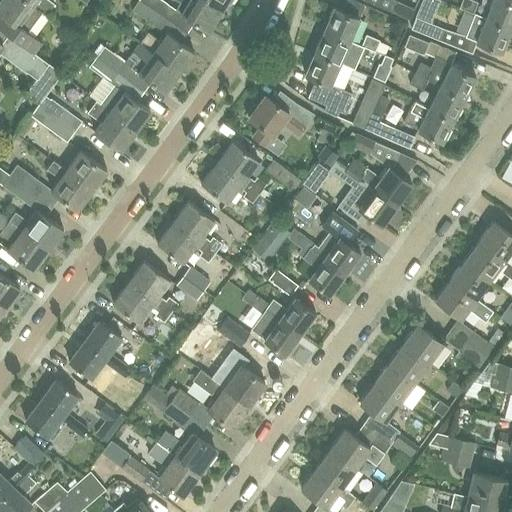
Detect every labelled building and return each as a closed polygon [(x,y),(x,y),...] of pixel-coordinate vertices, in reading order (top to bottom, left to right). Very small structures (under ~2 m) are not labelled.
[(32,53),(33,53),(32,52),(40,42),(27,32),(41,12),(24,0),(0,0),(0,1),(0,14),(6,19),(0,26),(0,29),(13,39),(32,53)] [(45,14),(54,3),(48,0),(24,0),(41,12),(42,11),(45,14)] [(187,31),(160,14),(139,0),(138,0),(131,12),(166,33),(160,41),(146,31),(138,43),(178,71),(192,52),(180,43),(187,31)] [(139,0),(160,14),(167,4),(161,0),(139,0)] [(208,30),(220,10),(203,0),(176,0),(180,2),(175,9),(208,30)] [(231,0),(203,0),(220,10),(226,0),(229,0),(231,1),(231,0)] [(414,8),(395,0),(389,0),(385,9),(409,20),(414,8)] [(473,13),(477,2),(473,0),(461,0),(459,7),(473,13)] [(510,27),(511,23),(511,2),(505,0),(491,0),(485,16),(475,12),(474,14),(510,27)] [(349,39),(359,17),(333,6),(323,28),(349,39)] [(501,50),(510,27),(474,14),(466,35),(501,50)] [(411,28),(451,44),(456,33),(416,17),(411,28)] [(339,62),(349,39),(323,28),(314,50),(339,62)] [(0,48),(3,44),(6,47),(13,39),(0,29),(0,48)] [(375,50),(379,40),(366,34),(361,45),(375,50)] [(409,34),(404,46),(423,55),(425,52),(428,42),(409,34)] [(178,71),(138,43),(128,56),(134,60),(130,65),(104,45),(96,57),(143,91),(151,81),(164,91),(178,71)] [(346,112),(352,100),(349,99),(352,92),(330,82),(339,62),(314,50),(304,72),(315,77),(307,96),(325,104),(323,108),(336,115),(339,110),(346,112)] [(129,80),(96,57),(89,66),(103,76),(89,95),(96,100),(135,130),(150,111),(136,100),(122,89),(129,80)] [(414,73),(427,79),(439,85),(463,98),(475,75),(439,57),(433,67),(420,61),(414,73)] [(422,90),(427,79),(414,73),(409,83),(422,90)] [(370,111),(382,83),(371,79),(359,106),(370,111)] [(409,147),(414,136),(380,121),(389,99),(380,94),(385,84),(382,83),(370,111),(363,128),(409,147)] [(453,119),(463,98),(439,85),(428,106),(453,119)] [(50,99),(45,95),(39,104),(38,104),(74,131),(82,121),(51,98),(50,99)] [(265,95),(257,106),(253,103),(246,114),(249,117),(249,118),(260,126),(253,137),(264,144),(280,122),(299,135),(314,114),(296,103),(289,111),(265,95)] [(441,140),(453,119),(428,106),(413,98),(402,120),(441,140)] [(120,150),(135,130),(96,100),(87,112),(100,121),(94,130),(120,150)] [(67,142),(74,131),(38,104),(30,115),(67,142)] [(325,144),(334,126),(324,122),(316,140),(322,143),(325,144)] [(375,141),(356,132),(356,133),(351,144),(351,145),(370,154),(370,153),(375,141)] [(253,180),(246,175),(257,159),(232,141),(216,161),(259,192),(266,183),(256,176),(253,180)] [(329,163),(336,153),(327,146),(319,156),(329,163)] [(91,189),(106,170),(79,150),(65,169),(64,169),(91,189)] [(346,167),(335,159),(326,172),(337,180),(339,177),(351,186),(338,204),(360,220),(366,212),(380,223),(395,202),(347,167),(346,167)] [(347,167),(395,202),(410,182),(391,169),(387,166),(379,177),(366,167),(365,168),(352,159),(347,167)] [(76,209),(91,189),(64,169),(65,169),(53,160),(47,169),(59,177),(50,188),(49,189),(59,197),(76,209)] [(259,192),(216,161),(201,182),(226,201),(237,186),(245,192),(243,195),(252,202),(259,192)] [(17,163),(9,174),(34,192),(42,182),(17,163)] [(0,182),(1,184),(9,174),(0,167),(0,182)] [(9,174),(1,184),(27,202),(34,192),(9,174)] [(259,204),(276,213),(283,202),(266,192),(259,204)] [(209,241),(201,235),(214,218),(188,200),(172,221),(215,252),(222,243),(213,236),(209,241)] [(8,220),(48,248),(63,228),(45,216),(35,209),(27,220),(14,211),(8,220)] [(34,268),(48,248),(8,220),(0,230),(6,235),(11,241),(6,248),(34,268)] [(289,232),(274,220),(262,235),(278,247),(289,232)] [(511,232),(511,234),(494,220),(478,241),(503,259),(504,259),(511,247),(511,232)] [(215,252),(172,221),(157,242),(182,261),(194,245),(201,251),(199,255),(208,261),(215,252)] [(297,244),(304,235),(293,227),(286,237),(297,244)] [(360,252),(329,229),(317,245),(314,242),(310,247),(345,272),(360,252)] [(330,293),(345,272),(310,247),(314,242),(304,235),(297,244),(301,247),(297,252),(316,266),(308,277),(330,293)] [(497,268),(511,278),(511,264),(504,259),(503,259),(478,241),(464,260),(489,278),(497,268)] [(165,300),(158,295),(169,279),(144,260),(128,281),(171,312),(178,303),(168,296),(165,300)] [(475,297),(489,278),(464,260),(450,279),(475,297)] [(189,265),(183,274),(203,290),(210,280),(189,265)] [(290,294),(297,284),(276,268),(268,278),(290,294)] [(0,303),(4,307),(19,287),(0,273),(0,303)] [(203,290),(183,274),(176,284),(196,299),(203,290)] [(475,297),(450,279),(435,299),(460,317),(467,308),(485,321),(493,310),(475,297)] [(171,312),(128,281),(112,302),(138,322),(150,306),(157,311),(155,315),(164,322),(171,312)] [(253,305),(259,296),(249,288),(242,297),(253,305)] [(285,353),(300,333),(266,309),(270,304),(269,303),(259,296),(253,305),(262,312),(258,318),(271,328),(264,338),(285,353)] [(315,312),(294,297),(286,308),(273,298),(269,303),(270,304),(266,309),(300,333),(315,312)] [(240,345),(249,333),(227,316),(217,329),(240,345)] [(202,336),(212,343),(232,357),(240,346),(240,345),(217,329),(201,317),(178,350),(187,356),(192,349),(202,336)] [(128,372),(131,368),(108,352),(121,335),(99,319),(84,339),(128,372)] [(429,362),(443,343),(417,324),(403,343),(429,362)] [(495,344),(504,332),(498,327),(489,340),(495,344)] [(486,356),(494,345),(472,330),(465,340),(486,356)] [(128,372),(84,339),(68,360),(91,377),(103,360),(125,376),(128,372)] [(455,355),(475,370),(476,371),(480,364),(486,356),(465,340),(455,355)] [(388,362),(414,381),(429,362),(403,343),(388,362)] [(511,378),(511,367),(497,364),(497,362),(490,360),(481,371),(511,378)] [(399,401),(414,381),(388,362),(374,382),(399,401)] [(265,380),(242,363),(233,375),(221,366),(213,378),(248,404),(265,380)] [(248,404),(213,378),(200,369),(192,380),(211,394),(214,391),(219,395),(208,409),(231,426),(248,404)] [(511,391),(511,378),(481,371),(474,381),(492,386),(491,386),(511,391)] [(84,432),(87,428),(65,411),(78,394),(56,378),(40,399),(84,432)] [(456,396),(463,387),(453,380),(446,389),(456,396)] [(390,443),(399,430),(385,420),(399,401),(374,382),(359,401),(372,410),(363,422),(390,443)] [(190,413),(198,402),(178,388),(170,399),(190,413)] [(84,432),(40,399),(24,420),(47,436),(52,440),(65,423),(82,435),(84,432)] [(183,425),(190,413),(170,399),(163,409),(162,410),(183,425)] [(442,416),(449,406),(439,399),(432,408),(442,416)] [(105,419),(105,420),(95,433),(107,441),(116,428),(125,416),(113,408),(105,419)] [(390,443),(363,422),(355,434),(345,427),(331,447),(358,466),(366,455),(378,464),(386,452),(385,451),(390,443)] [(184,443),(165,430),(157,441),(198,472),(215,449),(192,432),(184,443)] [(472,454),(475,442),(451,436),(451,435),(437,432),(429,443),(443,446),(472,454)] [(511,446),(511,434),(500,432),(497,443),(511,446)] [(32,464),(44,452),(25,434),(13,446),(29,462),(32,464)] [(182,494),(198,472),(157,441),(149,453),(167,466),(159,477),(182,494)] [(469,465),(472,454),(443,446),(440,459),(445,460),(445,459),(469,465)] [(343,486),(358,466),(331,447),(316,467),(343,486)] [(140,482),(149,470),(130,455),(121,467),(140,482)] [(22,495),(36,481),(30,476),(37,469),(32,464),(29,462),(19,472),(26,479),(17,489),(13,486),(0,498),(0,510),(2,511),(24,511),(32,504),(22,495)] [(356,496),(343,486),(316,467),(302,486),(321,500),(329,506),(337,495),(340,497),(341,501),(348,506),(356,496)] [(0,498),(13,486),(17,489),(26,479),(19,472),(17,470),(7,480),(0,473),(0,498)] [(80,511),(84,508),(76,499),(97,481),(89,472),(67,491),(64,493),(80,511)] [(501,504),(507,479),(474,472),(468,496),(468,497),(501,504)] [(44,510),(64,493),(67,491),(56,481),(34,500),(44,510)] [(84,508),(105,490),(97,481),(76,499),(84,508)] [(376,482),(361,502),(372,509),(387,489),(376,482)] [(499,511),(501,504),(468,497),(468,496),(454,492),(450,505),(442,503),(439,511),(499,511)] [(79,511),(80,511),(64,493),(44,510),(41,511),(61,511),(69,505),(74,511),(79,511)] [(150,511),(141,499),(130,508),(124,501),(114,509),(116,511),(150,511)]
